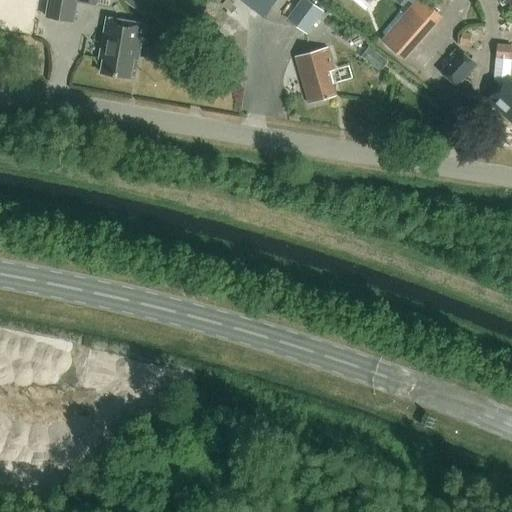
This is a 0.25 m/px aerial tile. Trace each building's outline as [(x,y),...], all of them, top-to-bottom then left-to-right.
[(96,0),(45,0),(43,16),(71,21),(75,0),(96,4),(96,0)] [(239,0),(263,18),(277,0),(239,0)] [(307,34),(324,12),(308,0),(300,0),(286,19),(307,34)] [(386,36),(382,41),(403,59),(441,16),(423,0),(413,0),(410,3),(409,2),(382,32),(386,36)] [(406,0),(391,0),(402,9),(409,2),(406,0)] [(103,59),(101,73),(130,78),(136,47),(140,48),(144,24),(106,18),(99,58),(103,59)] [(511,43),(501,42),(498,72),(511,73),(511,43)] [(329,72),(333,71),(327,48),(296,56),(309,104),(336,97),(329,72)] [(165,52),(148,49),(145,62),(163,65),(165,52)] [(457,88),(477,64),(459,49),(440,73),(457,88)] [(511,80),(508,77),(487,101),(511,122),(511,80)]
